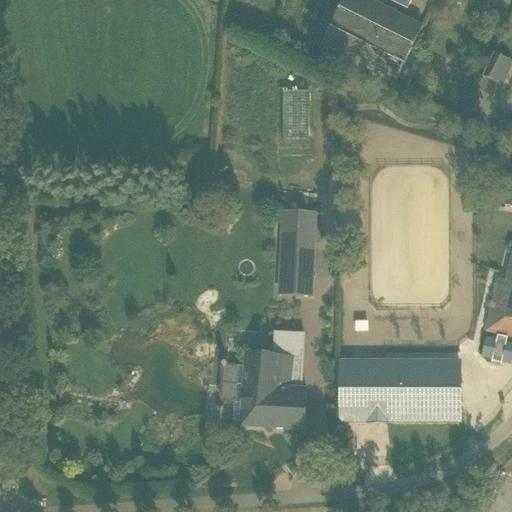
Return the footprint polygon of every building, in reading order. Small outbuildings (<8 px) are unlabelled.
[(344,0),(320,49),(321,50),(338,58),(339,57),(376,76),(376,77),(394,87),(424,29),(366,0),(344,0)] [(387,0),(405,9),(410,0),(387,0)] [(436,0),(435,3),(448,9),(452,0),(436,0)] [(511,62),(491,53),(472,92),(494,103),(511,63),(511,62)] [(510,207),(511,207),(511,166),(511,167),(502,205),(500,205),(499,213),(508,215),(510,207)] [(269,302),(302,306),(309,222),(277,220),(269,302)] [(511,338),(511,257),(507,282),(496,280),(484,332),(511,338)] [(487,338),(482,358),(492,360),(491,363),(501,365),(501,362),(511,365),(511,362),(511,344),(506,343),(507,340),(497,338),(497,341),(487,338)] [(246,355),(239,427),(303,431),(303,432),(305,432),(307,391),(294,390),(297,360),(246,355)] [(386,425),(459,426),(459,406),(460,406),(460,385),(459,385),(459,365),(339,365),(339,425),(367,425),(367,427),(386,427),(386,425)]
